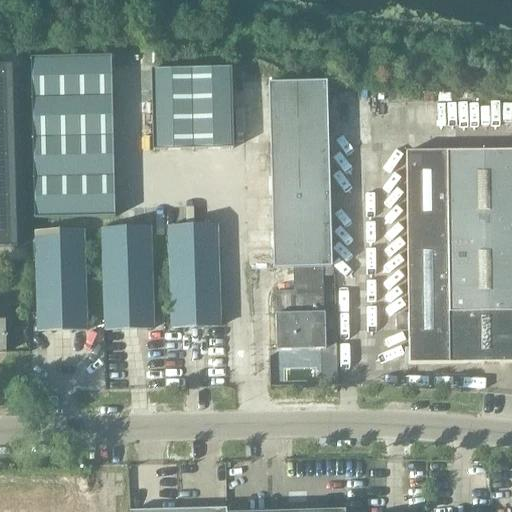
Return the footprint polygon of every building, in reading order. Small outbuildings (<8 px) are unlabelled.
[(113,56),(33,57),(36,217),(116,216),(113,56)] [(12,67),(0,67),(0,249),(17,249),(12,67)] [(231,69),(151,71),(153,152),(233,150),(231,69)] [(326,85),(267,86),(273,271),(293,270),(293,293),(275,293),(276,318),(276,321),(276,332),(276,352),(323,350),(324,350),(324,332),(324,321),(324,317),(323,317),(322,270),(332,270),(332,269),(326,85)] [(511,148),(409,149),(409,212),(411,359),(511,358),(511,148)] [(218,218),(204,218),(170,219),(173,322),(221,320),(218,218)] [(151,221),(103,222),(106,323),(153,322),(151,221)] [(37,224),(39,321),(39,325),(88,324),(86,223),(37,224)]
